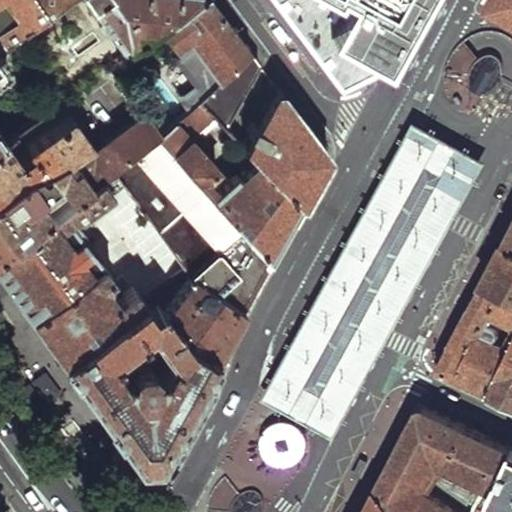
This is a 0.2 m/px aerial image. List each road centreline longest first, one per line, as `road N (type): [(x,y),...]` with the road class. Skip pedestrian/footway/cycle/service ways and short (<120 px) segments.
road 1 (primary): [(360,146),(172,511)]
road 2 (residential): [(392,361),(511,146)]
road 3 (residential): [(360,146),(238,0)]
road 4 (residential): [(310,511),(392,361)]
road 5 (primary): [(434,26),(360,146)]
road 6 (residential): [(511,422),(392,361)]
road 7 (primary): [(72,511),(0,415)]
